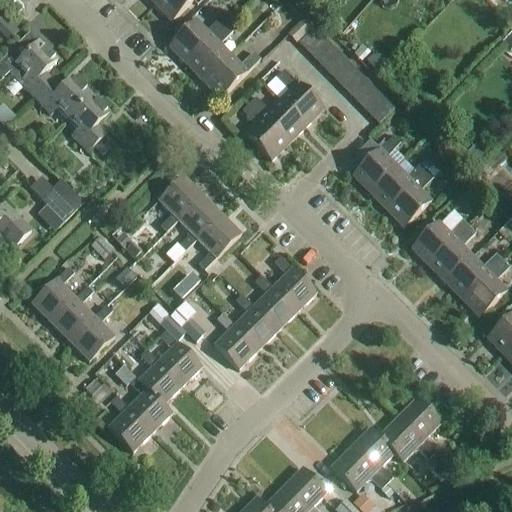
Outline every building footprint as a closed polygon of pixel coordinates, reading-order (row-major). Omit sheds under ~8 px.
[(167,28),(138,0),(102,0),(148,47),(167,28)] [(144,0),(153,8),(161,0),(144,0)] [(161,0),(153,8),(170,26),(196,0),(161,0)] [(359,12),(369,0),(347,0),(346,2),(359,12)] [(185,69),(226,28),(219,21),(206,34),(196,23),(168,51),(185,69)] [(287,38),(296,46),(312,30),(304,21),(287,38)] [(232,35),(226,28),(185,69),(202,86),(230,58),(220,48),(232,35)] [(306,54),(321,39),(314,32),(298,47),(306,54)] [(511,36),(503,46),(511,54),(511,52),(511,36)] [(35,49),(26,39),(0,64),(0,68),(34,102),(52,85),(43,77),(55,65),(37,47),(35,49)] [(328,46),(321,39),(306,54),(313,62),(328,46)] [(328,46),(313,62),(320,69),(336,54),(328,46)] [(214,112),(149,49),(137,61),(202,125),(214,112)] [(343,61),(336,54),(320,69),(327,76),(343,61)] [(230,58),(202,86),(219,103),(260,63),(252,55),(240,68),(230,58)] [(350,68),(343,61),(327,76),(335,84),(350,68)] [(357,76),(350,68),(335,84),(342,91),(357,76)] [(304,132),(322,115),(294,87),(294,86),(282,74),(275,81),(287,94),(277,104),(304,132)] [(357,76),(342,91),(349,98),(365,83),(357,76)] [(52,85),(34,102),(49,118),(56,111),(67,122),(90,100),(72,82),(60,94),(52,85)] [(372,91),(365,83),(349,98),(356,106),(372,91)] [(379,98),(372,91),(356,106),(364,113),(379,98)] [(386,105),(379,98),(364,113),(371,121),(386,105)] [(108,118),(90,100),(67,122),(78,133),(71,140),(86,156),(104,138),(95,130),(108,118)] [(254,101),(247,108),(287,149),(304,132),(277,104),(267,114),(254,101)] [(394,113),(386,105),(371,121),(378,128),(394,113)] [(15,120),(2,107),(0,109),(0,126),(4,130),(15,120)] [(287,149),(247,108),(240,115),(253,127),(242,138),(270,166),(287,149)] [(363,169),(351,180),(368,198),(403,164),(393,153),(399,147),(392,140),(385,147),(383,144),(377,150),(370,144),(354,159),(363,169)] [(403,164),(368,198),(385,215),(433,168),(426,161),(413,174),(403,164)] [(433,168),(385,215),(402,232),(431,205),(420,194),(439,175),(433,168)] [(176,225),(201,200),(182,180),(157,206),(170,219),(159,231),(165,237),(176,226),(176,225)] [(325,189),(374,250),(395,234),(360,190),(351,198),(337,180),(325,189)] [(465,191),(458,198),(467,208),(474,201),(465,191)] [(74,216),(51,193),(40,203),(63,227),(74,216)] [(220,219),(201,200),(176,225),(176,226),(189,239),(178,250),(184,256),(195,245),(195,244),(220,219)] [(0,247),(8,256),(30,234),(3,207),(0,209),(0,247)] [(439,225),(437,226),(410,253),(427,270),(468,231),(452,215),(441,227),(439,225)] [(240,239),(220,219),(195,244),(195,245),(208,258),(197,269),(203,275),(240,239)] [(468,231),(427,270),(444,288),(472,260),(461,250),(474,237),(468,231)] [(121,235),(113,242),(122,252),(130,245),(121,235)] [(113,256),(99,241),(90,250),(104,265),(113,256)] [(39,268),(47,278),(64,264),(56,254),(39,268)] [(472,260),(444,288),(461,305),(502,264),(495,257),(481,270),(472,260)] [(284,279),(271,291),(271,292),(296,317),(315,298),(278,261),(273,267),(284,279)] [(502,264),(461,305),(478,322),(506,295),(495,284),(508,271),(502,264)] [(125,270),(119,275),(128,285),(133,280),(125,270)] [(75,303),(74,302),(61,289),(73,278),(67,272),(30,308),(49,328),(75,303)] [(180,286),(189,295),(199,287),(190,277),(180,286)] [(265,298),(252,310),(251,311),(276,337),(296,317),(271,292),(271,291),(260,280),(253,286),(265,298)] [(121,301),(140,321),(155,307),(135,287),(121,301)] [(85,291),(74,302),(75,303),(49,328),(68,347),(94,322),(93,321),(80,308),(92,297),(85,291)] [(245,317),(233,329),(232,330),(257,356),(276,337),(251,311),(252,310),(240,299),(234,305),(245,317)] [(184,306),(169,321),(185,337),(195,347),(205,337),(190,323),(195,317),(184,306)] [(77,432),(111,398),(81,368),(76,372),(12,308),(0,320),(0,334),(32,366),(20,378),(30,389),(38,381),(60,403),(54,409),(77,432)] [(94,322),(68,347),(88,367),(113,341),(99,327),(111,316),(105,310),(93,321),(94,322)] [(502,360),(511,350),(511,316),(485,343),(502,360)] [(232,330),(233,329),(221,318),(215,324),(226,336),(213,349),(238,375),(257,356),(232,330)] [(185,337),(169,321),(168,320),(159,329),(176,346),(185,337)] [(169,353),(156,366),(156,367),(181,392),(200,372),(164,336),(158,342),(169,353)] [(511,350),(502,360),(511,369),(511,350)] [(150,372),(137,385),(162,410),(181,392),(156,367),(156,366),(145,354),(139,361),(150,372)] [(137,385),(134,382),(116,363),(109,370),(139,400),(126,412),(126,413),(151,438),(171,419),(162,410),(137,385)] [(126,413),(126,412),(115,401),(109,407),(120,418),(106,432),(132,458),(151,438),(126,413)] [(415,403),(396,422),(433,459),(438,453),(427,442),(440,428),(415,403)] [(433,459),(396,422),(377,441),(393,459),(402,467),(415,453),(434,472),(440,465),(433,459)] [(471,436),(462,427),(453,435),(463,445),(471,436)] [(393,459),(377,441),(368,433),(349,452),(393,496),(399,490),(392,482),(380,471),(393,459)] [(393,496),(349,452),(330,472),(355,497),(369,483),(381,496),(379,498),(389,508),(390,507),(392,511),(396,511),(405,508),(393,496)] [(300,473),(281,492),(301,511),(313,511),(312,511),(326,498),(300,473)] [(301,511),(281,492),(262,511),(301,511)] [(376,511),(362,497),(351,508),(355,511),(376,511)] [(262,511),(254,503),(244,511),(262,511)] [(354,511),(345,503),(336,511),(354,511)]
